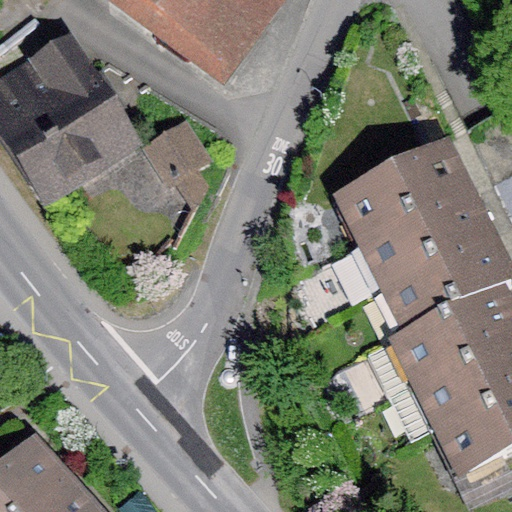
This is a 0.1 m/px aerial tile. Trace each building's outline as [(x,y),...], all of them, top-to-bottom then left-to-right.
[(141,0),(219,57),(260,0),(141,0)] [(0,93),(0,141),(44,208),(135,148),(69,48),(0,93)] [(422,124),(431,142),(444,135),(435,117),(422,124)] [(206,167),(185,133),(151,154),(172,187),(206,167)] [(347,204),(370,248),(467,200),(444,156),(347,204)] [(370,304),(392,293),(489,244),(467,200),(370,248),(348,260),(370,304)] [(489,244),(392,293),(414,338),(498,295),(511,289),(489,244)] [(511,323),(498,295),(414,338),(401,344),(423,388),(511,344),(511,323)] [(511,344),(423,388),(445,432),(511,398),(511,344)] [(511,398),(445,432),(467,477),(511,454),(511,398)] [(0,482),(0,511),(43,511),(65,493),(31,455),(0,482)] [(43,511),(82,511),(65,493),(43,511)]
